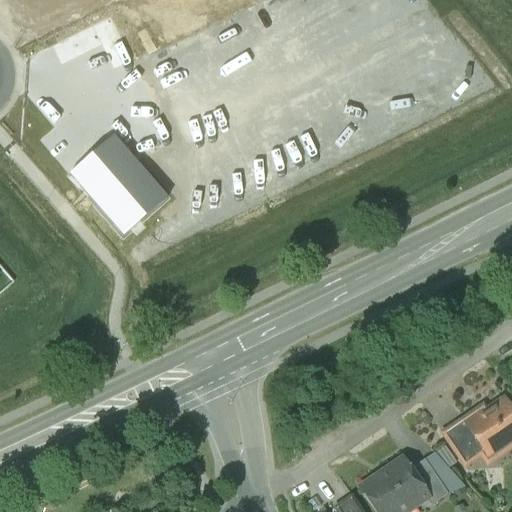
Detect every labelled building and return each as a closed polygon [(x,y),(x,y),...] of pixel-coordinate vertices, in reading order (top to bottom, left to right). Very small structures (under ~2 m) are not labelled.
[(482,408),(461,422),(475,442),(468,446),(476,458),(492,448),(495,452),(507,444),(510,449),(511,447),(511,413),(503,401),(485,412),(482,408)] [(461,422),(441,435),(463,467),(476,458),(468,446),(475,442),(461,422)] [(401,462),(375,480),(374,477),(359,487),(376,511),(406,511),(424,500),(425,499),(408,472),(401,462)] [(447,496),(423,462),(408,472),(425,499),(424,500),(430,507),(447,496)] [(361,511),(352,497),(334,509),(335,511),(361,511)]
